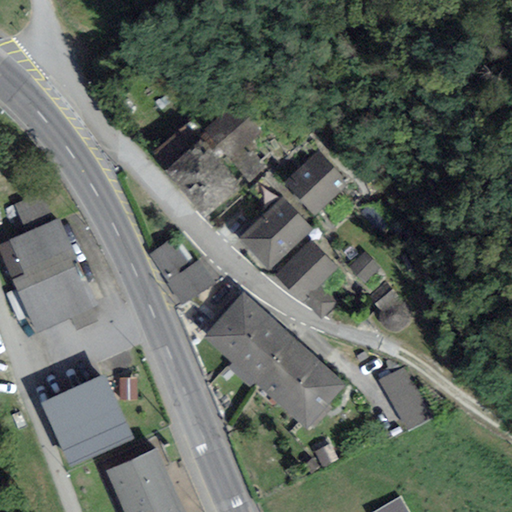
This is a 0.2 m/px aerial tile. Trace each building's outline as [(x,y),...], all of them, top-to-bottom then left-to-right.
[(262,134),(238,106),(207,131),(249,181),(263,170),(245,148),(262,134)] [(188,124),(151,154),(204,219),(241,190),(188,124)] [(319,152),(286,182),(314,214),(348,185),(319,152)] [(312,230),(281,198),(238,239),(269,271),(312,230)] [(58,220),(0,245),(0,248),(37,332),(96,306),(58,220)] [(336,266),(310,240),(274,275),(319,319),(336,301),(319,284),(336,266)] [(171,241),(151,253),(180,299),(208,281),(196,262),(187,267),(171,241)] [(364,283),(379,268),(364,253),(348,268),(364,283)] [(385,286),(371,298),(382,312),(381,315),(380,319),(382,324),(384,328),(388,331),(393,333),(398,333),(403,331),(407,327),(409,323),(410,318),(409,313),(407,309),(403,306),(399,304),(397,302),(385,286)] [(204,338),(229,360),(269,316),(243,294),(204,338)] [(294,339),(269,316),(229,360),(255,383),(294,339)] [(255,383),(281,406),(320,361),(294,339),(255,383)] [(345,384),(320,361),(281,406),(306,428),(345,384)] [(405,368),(379,380),(404,431),(432,419),(405,368)] [(105,377),(42,404),(71,469),(134,441),(105,377)] [(105,472),(123,511),(167,511),(181,506),(156,449),(105,472)] [(408,511),(400,497),(373,511),(408,511)]
